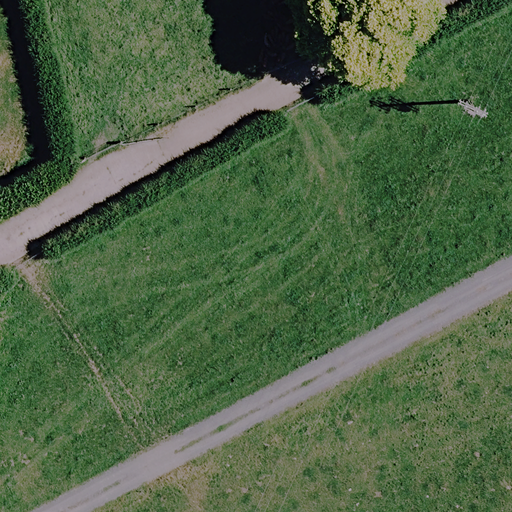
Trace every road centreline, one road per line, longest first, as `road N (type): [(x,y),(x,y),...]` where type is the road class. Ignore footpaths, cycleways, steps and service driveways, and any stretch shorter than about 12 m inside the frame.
road 1 (track): [(416,0),(0,232)]
road 2 (track): [(122,511),(511,300)]
